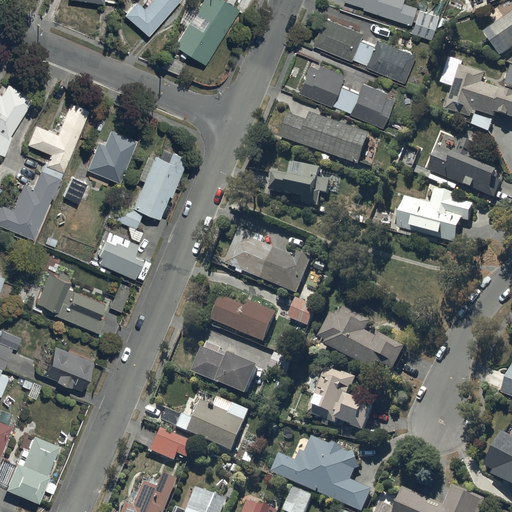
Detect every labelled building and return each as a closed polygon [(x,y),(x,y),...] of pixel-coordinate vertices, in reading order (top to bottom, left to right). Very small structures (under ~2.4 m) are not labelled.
[(125,16),(149,37),(181,0),(153,0),(144,10),(136,4),(125,16)] [(203,0),(175,48),(205,66),(239,11),(221,0),(203,0)] [(350,0),(411,20),(416,2),(409,0),(350,0)] [(419,6),(412,29),(431,35),(438,13),(419,6)] [(511,11),(484,31),(501,54),(511,46),(511,11)] [(313,41),(352,57),(363,29),(324,13),(313,41)] [(366,63),(404,79),(415,51),(377,35),(366,63)] [(299,89),(331,103),(344,72),(320,62),(318,65),(310,62),(299,89)] [(496,111),(511,115),(511,90),(482,81),(485,72),(460,64),(446,108),(471,116),(473,108),(495,115),(496,111)] [(350,111),(383,124),(394,97),(386,93),(387,90),(363,80),(350,111)] [(0,155),(5,157),(12,138),(10,137),(33,101),(9,86),(2,97),(0,96),(0,155)] [(47,167),(63,174),(89,112),(71,105),(58,136),(36,127),(28,146),(51,156),(47,167)] [(281,136),(359,163),(370,132),(310,112),(308,119),(289,113),(281,136)] [(493,122),(475,115),(471,126),(489,132),(493,122)] [(98,144),(87,171),(119,184),(137,143),(111,132),(105,147),(98,144)] [(429,169),(495,196),(502,179),(495,176),(498,169),(471,157),(477,143),(464,138),(457,153),(439,146),(429,169)] [(132,204),(157,214),(167,192),(170,193),(186,154),(171,148),(167,157),(153,151),(132,204)] [(417,165),(398,156),(395,164),(414,173),(417,165)] [(302,201),(318,204),(321,190),(328,192),(330,179),(318,176),(320,166),(294,161),(291,175),(273,171),(269,188),(303,195),(302,201)] [(0,209),(0,226),(34,241),(51,200),(53,200),(61,181),(41,172),(34,189),(24,185),(13,211),(1,206),(0,209)] [(64,198),(78,204),(87,185),(73,179),(64,198)] [(397,226),(456,241),(462,218),(469,220),(474,203),(454,198),(456,193),(435,188),(431,202),(406,196),(397,226)] [(107,214),(134,225),(141,209),(113,198),(107,214)] [(241,227),(226,262),(262,277),(274,247),(255,238),(257,234),(241,227)] [(98,260),(132,275),(141,255),(132,251),(137,241),(107,228),(97,251),(101,253),(98,260)] [(274,247),(262,277),(297,292),(312,256),(296,250),(294,255),(274,247)] [(52,311),(97,329),(102,315),(97,313),(103,300),(67,286),(70,279),(48,270),(36,299),(54,307),(52,311)] [(118,283),(109,304),(120,309),(129,287),(118,283)] [(212,318),(264,340),(276,311),(249,300),(247,305),(222,294),(212,318)] [(297,297),(289,316),(308,324),(316,305),(297,297)] [(378,336),(365,330),(371,320),(344,306),(339,316),(331,312),(319,335),(326,339),(324,342),(375,369),(379,360),(394,369),(406,346),(380,332),(378,336)] [(0,332),(0,340),(15,346),(20,335),(2,328),(0,332)] [(11,346),(0,341),(0,364),(2,366),(11,346)] [(53,342),(41,371),(80,386),(91,358),(53,342)] [(203,346),(193,370),(247,393),(259,364),(229,352),(227,356),(203,346)] [(293,359),(275,352),(269,367),(287,374),(293,359)] [(338,418),(364,427),(373,403),(348,393),(354,377),(326,366),(309,412),(337,422),(338,418)] [(511,367),(502,392),(511,395),(511,367)] [(186,431),(230,450),(247,410),(231,403),(227,412),(199,400),(186,431)] [(0,449),(11,423),(0,417),(0,449)] [(192,442),(160,428),(150,450),(173,460),(176,453),(186,457),(192,442)] [(492,473),(511,483),(511,435),(502,431),(485,465),(494,470),(492,473)] [(35,495),(58,442),(33,432),(22,458),(14,455),(3,482),(35,495)] [(272,471),(363,511),(373,488),(351,479),(356,469),(361,467),(354,450),(349,451),(313,436),(306,452),(301,450),(297,460),(280,453),(272,471)] [(121,511),(162,511),(176,479),(162,474),(157,487),(143,482),(133,507),(125,504),(121,511)] [(283,510),(289,511),(305,511),(313,494),(293,486),(283,510)] [(220,511),(225,500),(195,487),(184,511),(220,511)] [(405,489),(394,511),(477,511),(483,500),(454,488),(446,507),(405,489)] [(241,511),(274,511),(246,501),(241,511)]
